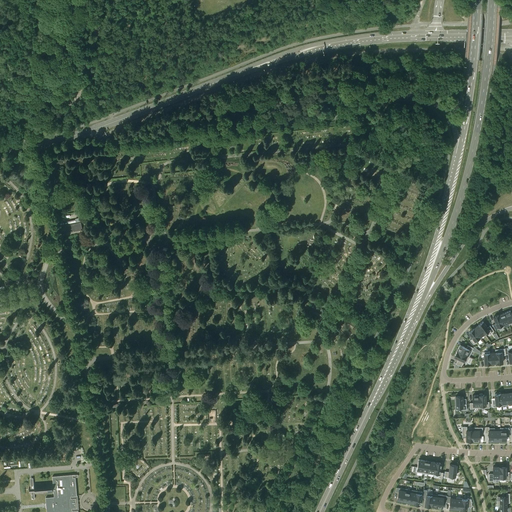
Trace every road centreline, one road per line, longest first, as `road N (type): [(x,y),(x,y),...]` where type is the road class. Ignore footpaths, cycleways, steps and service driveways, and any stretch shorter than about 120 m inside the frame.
road 1 (primary): [(91,130),(111,140),(274,123),(412,95),(449,119),(456,158)]
road 2 (secondary): [(91,130),(299,51),(413,36)]
road 3 (primary): [(423,285),(468,170),(491,0)]
road 4 (primary): [(319,511),(410,320)]
road 5 (unclassified): [(42,143),(41,104),(75,97),(104,0)]
road 6 (residential): [(384,511),(389,487),(420,446),(511,453)]
road 7 (primary): [(477,0),(456,158)]
road 8 (primary): [(410,320),(472,232),(511,208)]
road 9 (primary): [(456,158),(423,285)]
